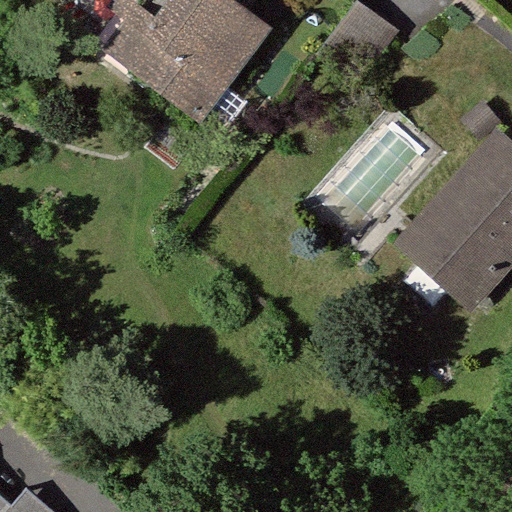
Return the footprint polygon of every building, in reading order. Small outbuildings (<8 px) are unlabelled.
[(203,124),(276,28),(252,10),(238,0),(174,0),(159,19),(143,5),(146,0),(119,0),(112,9),(129,23),(108,50),(203,124)] [(238,0),(252,10),(259,0),(238,0)] [(402,31),(361,3),(322,56),(361,82),(402,31)] [(511,271),(511,135),(505,129),(400,246),(473,314),(511,271)] [(54,511),(23,485),(7,501),(0,509),(0,511),(54,511)]
